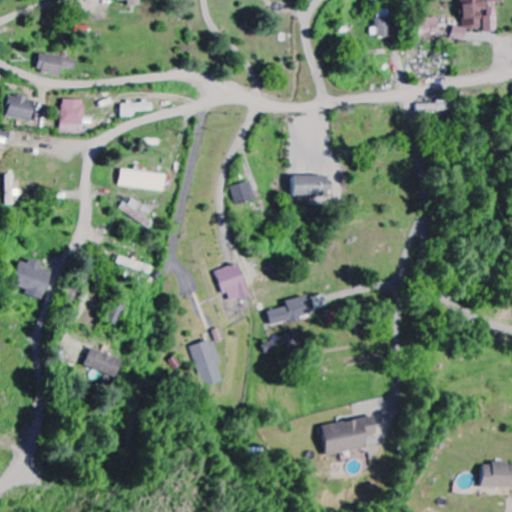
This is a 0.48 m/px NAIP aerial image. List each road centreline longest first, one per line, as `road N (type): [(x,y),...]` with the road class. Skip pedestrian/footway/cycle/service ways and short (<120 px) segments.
road 1 (residential): [(0,63),(65,84),(196,76),(223,84),(235,99),(306,108),(511,75)]
road 2 (residential): [(235,99),(125,129),(93,158),(86,223),(43,333),(46,410)]
road 3 (residential): [(408,94),(435,281),(469,316),(511,331)]
road 4 (residential): [(271,104),(247,133),(227,183),(229,223),(248,269)]
road 5 (residential): [(209,104),(176,268)]
